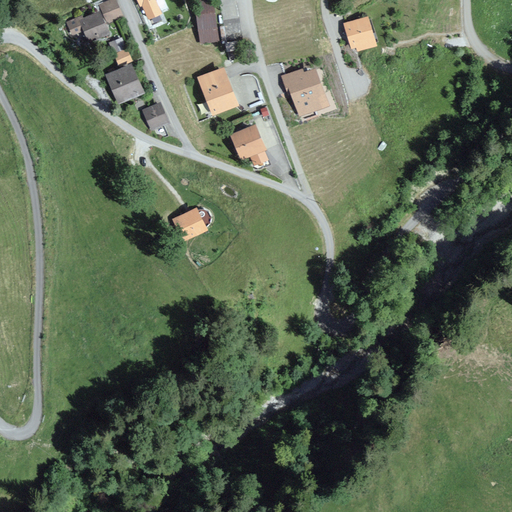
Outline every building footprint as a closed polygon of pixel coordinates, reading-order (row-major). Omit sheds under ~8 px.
[(121,16),(113,0),(107,0),(97,5),(106,23),(121,16)] [(217,41),(209,0),(191,0),(199,44),(217,41)] [(219,0),(220,5),(216,6),(221,41),(225,40),(226,50),(243,48),(237,0),(219,0)] [(106,33),(96,12),(81,19),(79,16),(65,23),(71,37),(82,31),(88,43),(106,33)] [(368,16),(344,23),(353,53),(377,47),(368,16)] [(129,48),(114,54),(119,65),(133,60),(129,48)] [(103,74),(117,104),(141,93),(127,63),(103,74)] [(326,105),(309,65),(280,78),(298,117),(326,105)] [(238,105),(224,67),(198,76),(212,115),(238,105)] [(142,110),(150,130),(166,123),(158,103),(142,110)] [(263,150),(252,124),(229,134),(239,160),(263,150)] [(196,208),(173,220),(185,243),(208,231),(196,208)]
